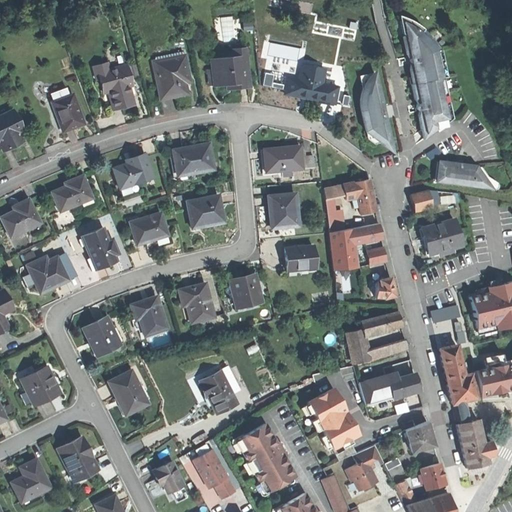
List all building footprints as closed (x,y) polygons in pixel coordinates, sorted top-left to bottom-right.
[(442,98),(438,79),(443,78),(437,52),(424,36),(412,26),(402,22),(405,41),(408,52),(411,55),(410,61),(412,63),(412,68),(413,77),(417,76),(418,80),(419,83),(411,85),(423,139),(451,118),(446,97),(442,98)] [(212,72),(214,87),(227,86),(228,91),(238,89),(249,88),(245,50),(232,52),(233,60),(211,62),(212,72)] [(184,55),(152,61),(160,99),(173,96),(186,93),(184,82),(190,81),(184,55)] [(288,77),(285,93),(308,98),(334,103),(337,86),(321,83),(323,69),(302,65),(299,79),(288,77)] [(127,66),(99,73),(104,93),(109,92),(114,110),(125,107),(124,104),(128,103),(134,102),(129,86),(132,85),(127,66)] [(360,103),(367,131),(380,142),(391,140),(389,125),(385,120),(386,115),(383,111),(384,108),(382,101),(380,92),(379,92),(375,72),(369,78),(363,89),(360,103)] [(50,95),(52,102),(69,95),(67,89),(50,95)] [(52,102),(51,102),(58,122),(61,121),(65,131),(74,127),(83,124),(72,94),(69,95),(52,102)] [(0,143),(4,152),(15,147),(25,143),(22,136),(25,135),(14,110),(0,116),(0,143)] [(394,153),(391,140),(380,142),(394,153)] [(169,151),(175,180),(194,176),(194,173),(213,170),(208,144),(187,148),(169,151)] [(265,149),(266,172),(303,168),(301,146),(282,148),(265,149)] [(113,169),(120,189),(153,178),(145,154),(130,159),(132,163),(125,165),(113,169)] [(452,184),(492,189),(476,166),(443,162),(442,167),(439,170),(438,183),(452,184)] [(51,192),(59,211),(91,198),(82,175),(70,180),(64,183),(65,186),(51,192)] [(369,180),(355,182),(355,187),(359,206),(360,214),(375,211),(372,196),(369,180)] [(332,197),(345,194),(344,189),(343,184),(323,188),(325,198),(332,197)] [(353,207),(359,206),(355,187),(344,189),(345,194),(346,199),(352,198),(353,207)] [(411,194),(415,212),(432,208),(428,190),(411,194)] [(269,230),(299,226),(295,194),(268,197),(269,207),(267,207),(268,216),(269,230)] [(187,201),(192,229),(208,226),(223,223),(218,195),(187,201)] [(335,211),(332,197),(325,198),(327,212),(335,211)] [(0,218),(10,237),(39,223),(27,199),(18,204),(11,207),(13,211),(0,218)] [(341,210),(335,211),(327,212),(328,219),(342,217),(341,210)] [(161,213),(131,222),(138,245),(147,242),(149,251),(155,249),(154,246),(161,244),(170,242),(161,213)] [(344,229),(342,217),(328,219),(331,232),(344,229)] [(453,220),(420,229),(424,244),(427,255),(437,252),(438,255),(451,252),(451,249),(460,246),(453,220)] [(379,224),(351,228),(353,241),(381,236),(380,230),(379,224)] [(81,237),(95,271),(106,266),(120,260),(112,239),(108,241),(103,228),(81,237)] [(351,228),(344,229),(331,232),(335,292),(355,294),(354,280),(357,280),(353,241),(351,228)] [(286,259),(287,273),(305,271),(304,268),(314,268),(313,246),(305,246),(305,243),(294,244),(294,247),(285,248),(286,259)] [(357,253),(360,266),(386,261),(385,254),(384,248),(357,253)] [(24,254),(26,260),(36,256),(34,250),(24,254)] [(28,265),(40,293),(49,290),(56,286),(58,291),(62,290),(60,284),(69,280),(59,256),(53,259),(52,256),(47,259),(46,257),(28,265)] [(241,278),(230,280),(236,307),(261,301),(255,274),(241,278)] [(511,326),(511,283),(511,281),(500,284),(499,278),(486,281),(488,287),(473,290),(474,296),(469,297),(477,335),(511,326)] [(381,280),(385,297),(394,295),(391,279),(381,280)] [(377,282),(357,280),(354,280),(355,294),(376,297),(377,288),(377,282)] [(190,287),(178,290),(182,306),(186,305),(190,322),(214,317),(209,298),(207,299),(203,284),(190,287)] [(0,331),(9,328),(5,320),(3,314),(12,310),(3,290),(0,291),(0,331)] [(148,299),(143,301),(137,303),(130,305),(136,324),(140,323),(144,335),(166,328),(156,297),(148,299)] [(431,311),(433,323),(459,317),(457,306),(431,311)] [(369,319),(372,333),(400,326),(399,320),(397,312),(369,319)] [(120,345),(111,326),(106,317),(83,328),(87,337),(90,343),(92,347),(97,357),(120,345)] [(363,336),(372,333),(369,319),(359,322),(361,329),(363,336)] [(111,326),(120,345),(124,344),(115,324),(111,326)] [(352,364),(368,360),(366,351),(363,336),(361,329),(345,332),(352,364)] [(457,344),(464,343),(462,331),(455,333),(457,344)] [(404,340),(366,351),(368,360),(407,349),(404,340)] [(462,375),(461,369),(456,345),(438,349),(445,379),(450,404),(457,403),(462,401),(475,399),(472,388),(471,381),(469,374),(467,374),(462,375)] [(410,359),(407,350),(391,355),(394,363),(410,359)] [(474,370),(480,397),(511,389),(511,359),(505,361),(504,355),(483,360),(485,367),(474,370)] [(21,379),(33,405),(59,393),(53,380),(46,367),(21,379)] [(131,370),(107,381),(115,398),(117,397),(121,404),(126,414),(148,403),(131,370)] [(219,370),(199,380),(200,383),(198,384),(202,391),(204,397),(206,396),(215,414),(236,403),(219,370)] [(385,375),(387,381),(397,379),(395,373),(385,375)] [(387,381),(386,382),(389,392),(390,396),(391,399),(418,391),(415,382),(413,374),(397,379),(387,381)] [(367,398),(389,392),(386,382),(387,381),(385,375),(362,382),(367,398)] [(357,384),(363,404),(390,396),(389,392),(367,398),(362,382),(357,384)] [(316,383),(306,386),(309,393),(318,390),(316,383)] [(333,389),(306,403),(338,461),(350,454),(343,441),(348,438),(357,433),(351,422),(346,413),(344,413),(343,411),(345,410),(333,389)] [(364,407),(391,399),(390,396),(363,404),(364,407)] [(467,422),(462,401),(457,403),(461,423),(467,422)] [(487,463),(486,458),(491,457),(493,454),(490,442),(483,443),(478,420),(467,422),(461,423),(455,425),(460,445),(465,468),(487,463)] [(401,433),(411,456),(433,446),(430,435),(426,421),(401,433)] [(264,424),(235,441),(247,462),(248,461),(251,466),(255,472),(253,473),(265,494),(294,477),(264,424)] [(57,447),(73,481),(89,473),(88,471),(96,467),(89,452),(81,436),(57,447)] [(355,452),(348,438),(343,441),(350,454),(355,452)] [(373,445),(352,456),(356,464),(345,470),(351,482),(353,481),(358,491),(376,482),(369,469),(368,466),(381,460),(373,445)] [(213,485),(221,499),(234,491),(210,449),(192,459),(208,488),(213,485)] [(384,464),(390,477),(403,471),(397,458),(384,464)] [(23,476),(11,482),(21,502),(49,488),(35,460),(25,465),(19,467),(23,476)] [(382,463),(381,460),(368,466),(369,469),(382,463)] [(171,463),(152,473),(157,482),(160,480),(163,485),(168,494),(184,485),(171,463)] [(438,464),(419,469),(425,489),(444,484),(442,475),(438,464)] [(320,480),(336,511),(348,506),(332,474),(320,480)] [(406,504),(414,500),(408,488),(405,480),(397,484),(406,504)] [(451,511),(446,492),(414,502),(419,511),(451,511)] [(314,511),(304,494),(275,511),(314,511)] [(114,495),(95,504),(98,511),(122,511),(114,495)] [(407,511),(419,511),(414,502),(404,506),(407,511)]
